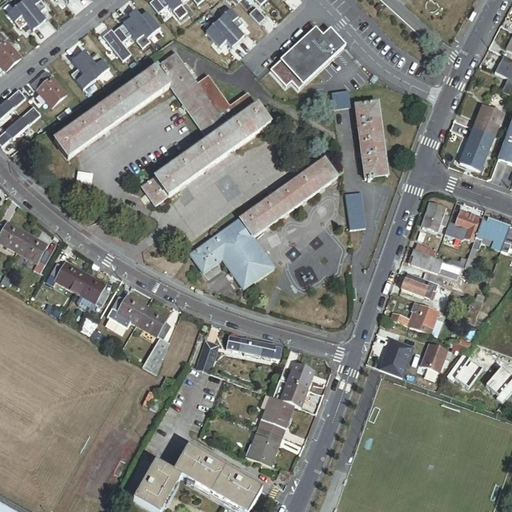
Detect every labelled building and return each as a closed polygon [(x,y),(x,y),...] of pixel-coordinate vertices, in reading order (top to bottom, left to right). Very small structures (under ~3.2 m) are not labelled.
[(40,16),(47,10),(38,0),(28,0),(8,16),(21,31),(27,26),(34,34),(46,24),(40,16)] [(178,23),(187,16),(176,3),(179,0),(189,0),(197,9),(205,2),(203,0),(157,0),(149,7),(157,17),(168,9),(178,23)] [(233,0),(238,5),(243,0),(252,0),(260,8),(269,0),(233,0)] [(265,21),(256,11),(249,17),(258,27),(265,21)] [(230,13),(205,35),(219,50),(226,45),(232,51),(244,40),(237,33),(243,27),(230,13)] [(130,39),(141,52),(149,46),(146,42),(159,32),(147,16),(140,21),(134,14),(123,23),(125,26),(112,36),(110,33),(102,40),(121,65),(130,58),(121,46),(130,39)] [(329,34),(322,40),(315,32),(270,73),(285,89),(291,84),(298,92),(344,50),(329,34)] [(16,40),(9,47),(18,56),(25,50),(16,40)] [(6,43),(5,43),(0,47),(0,66),(6,73),(21,60),(18,56),(9,47),(6,43)] [(77,72),(70,78),(82,93),(108,72),(96,57),(89,62),(83,54),(70,65),(77,72)] [(175,57),(157,70),(170,89),(208,142),(227,129),(197,87),(175,57)] [(511,84),(511,64),(503,59),(494,75),(507,82),(511,84)] [(170,89),(157,70),(54,143),(68,162),(170,89)] [(36,94),(50,80),(48,78),(47,77),(45,76),(43,76),(30,88),(36,94)] [(208,79),(197,87),(227,129),(256,108),(247,95),(229,108),(208,79)] [(51,80),(50,80),(36,94),(51,110),(66,97),(51,80)] [(511,84),(507,82),(501,95),(511,99),(511,84)] [(0,124),(28,101),(20,92),(0,109),(0,124)] [(331,96),(333,112),(350,110),(348,94),(331,96)] [(423,117),(428,107),(419,104),(415,113),(423,117)] [(387,180),(377,106),(355,109),(365,183),(387,180)] [(43,118),(35,108),(0,139),(0,146),(3,150),(13,142),(14,143),(43,118)] [(256,108),(227,129),(208,142),(142,190),(155,208),(270,126),(257,108),(256,108)] [(473,132),(493,139),(502,116),(482,108),(473,132)] [(316,160),(285,117),(271,127),(301,170),(316,160)] [(511,119),(496,163),(511,168),(511,119)] [(483,162),(493,139),(473,132),(464,154),(473,158),(477,160),(483,162)] [(324,162),(239,222),(253,241),(337,181),(324,162)] [(345,198),(349,234),(365,232),(361,196),(345,198)] [(444,213),(429,208),(422,230),(436,235),(437,232),(442,233),(443,230),(444,231),(448,221),(442,219),(444,213)] [(482,221),(454,211),(448,226),(451,226),(449,232),(456,235),(457,234),(458,230),(467,233),(466,237),(464,242),(473,245),(474,243),(482,221)] [(507,230),(482,221),(474,243),(493,249),(494,245),(503,248),(509,231),(511,224),(509,223),(507,230)] [(253,241),(239,222),(209,244),(222,262),(243,292),(274,270),(253,241)] [(0,246),(17,256),(27,237),(7,226),(4,231),(0,228),(0,246)] [(511,232),(509,231),(503,248),(500,255),(507,257),(509,252),(511,244),(511,232)] [(47,248),(27,237),(17,256),(36,267),(33,272),(40,276),(51,257),(44,253),(47,248)] [(222,262),(209,244),(190,258),(203,276),(222,262)] [(435,263),(437,256),(417,247),(414,254),(435,263)] [(414,254),(414,253),(412,259),(410,258),(407,267),(410,267),(437,277),(442,265),(435,263),(414,254)] [(464,272),(467,263),(460,261),(459,266),(450,263),(449,264),(447,264),(446,266),(464,272)] [(49,280),(75,295),(86,277),(66,266),(63,271),(56,267),(49,280)] [(86,277),(75,295),(101,311),(109,297),(103,294),(105,289),(86,277)] [(440,289),(424,283),(407,277),(401,293),(423,301),(424,299),(430,301),(432,295),(435,296),(436,292),(439,292),(440,289)] [(440,289),(441,289),(443,283),(427,277),(424,283),(440,289)] [(131,325),(137,329),(147,311),(127,299),(124,304),(118,300),(106,320),(127,332),(131,325)] [(442,316),(443,316),(447,305),(435,301),(431,312),(442,316)] [(482,305),(473,302),(470,311),(479,314),(482,305)] [(431,312),(414,305),(411,315),(412,315),(416,317),(413,325),(418,327),(417,330),(424,333),(425,330),(432,333),(438,318),(441,319),(442,316),(431,312)] [(62,315),(49,308),(46,314),(59,321),(62,315)] [(144,370),(156,377),(169,347),(163,344),(170,331),(164,327),(167,322),(147,311),(137,329),(160,342),(144,370)] [(465,325),(474,328),(479,314),(470,311),(465,325)] [(390,324),(430,339),(432,333),(425,330),(424,333),(417,330),(418,327),(413,325),(409,324),(393,318),(390,324)] [(80,333),(90,339),(93,334),(97,327),(86,321),(80,333)] [(93,334),(90,339),(108,349),(111,344),(93,334)] [(281,350),(229,339),(226,352),(278,363),(281,350)] [(390,351),(381,374),(402,382),(408,366),(402,363),(404,356),(411,359),(413,351),(390,342),(387,350),(390,351)] [(207,346),(197,372),(209,377),(217,357),(217,356),(220,350),(207,346)] [(458,348),(454,347),(451,354),(460,357),(463,350),(458,348)] [(446,355),(429,348),(421,370),(438,377),(446,355)] [(293,367),(286,385),(306,393),(313,374),(293,367)] [(173,383),(166,379),(158,394),(165,398),(173,383)] [(306,393),(286,385),(280,404),(294,409),(300,411),(307,393),(306,393)] [(269,400),(266,398),(261,412),(265,413),(269,400)] [(280,404),(269,400),(265,413),(261,423),(263,424),(260,431),(282,440),(294,409),(280,404)] [(256,437),(247,460),(271,469),(282,440),(260,431),(257,438),(256,437)] [(252,511),(263,494),(189,452),(174,477),(156,467),(134,504),(147,511),(164,511),(182,482),(233,511),(252,511)] [(288,487),(292,478),(282,474),(278,483),(288,487)]
